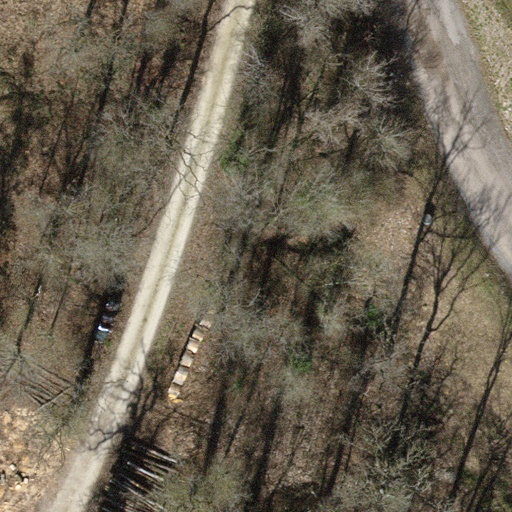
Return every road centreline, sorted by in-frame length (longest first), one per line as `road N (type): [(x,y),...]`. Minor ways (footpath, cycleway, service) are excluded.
road 1 (track): [(79,511),(240,0)]
road 2 (track): [(446,0),(488,157),(511,192)]
